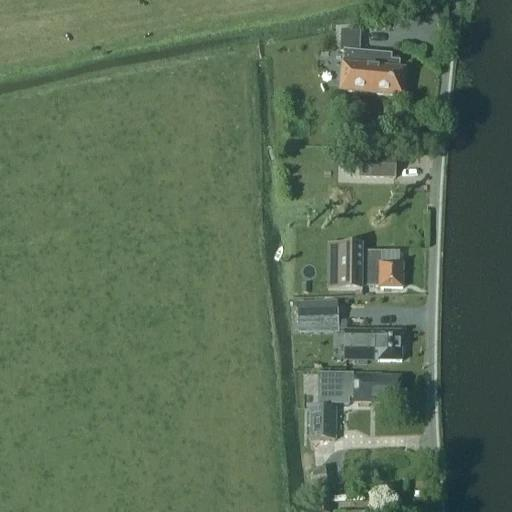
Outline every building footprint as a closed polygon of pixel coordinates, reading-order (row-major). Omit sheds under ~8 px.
[(401,98),(403,73),(398,73),(399,63),(390,62),(391,57),(379,56),(359,54),(360,31),(341,33),(339,53),(344,53),(340,93),(401,98)] [(395,159),(358,158),(357,181),(395,182),(395,159)] [(402,290),(402,266),(381,265),(381,253),(362,253),(362,247),(339,247),(338,274),(327,274),(327,292),(362,292),(362,289),(378,289),(378,290),(402,290)] [(297,306),(298,326),(337,324),(336,304),(297,306)] [(401,363),(401,334),(353,333),(353,363),(401,363)] [(400,403),(401,379),(381,379),(381,377),(322,376),(322,379),(331,391),(333,391),(333,404),(352,404),(380,405),(380,403),(400,403)] [(336,410),(309,410),(309,442),(336,442),(336,410)] [(327,494),(325,471),(314,472),(315,495),(327,494)] [(329,501),(316,501),(316,511),(329,511),(329,507),(329,501)]
